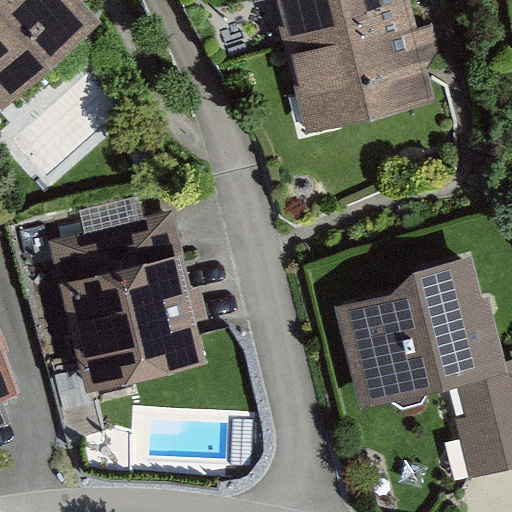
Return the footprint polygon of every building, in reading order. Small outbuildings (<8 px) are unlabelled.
[(0,0),(0,101),(4,106),(104,17),(88,0),(0,0)] [(272,0),(285,53),(414,21),(409,0),(272,0)] [(436,109),(414,21),(285,53),(307,141),(436,109)] [(179,216),(57,239),(86,392),(209,368),(179,216)] [(491,289),(485,290),(474,248),(417,262),(392,286),(336,301),(362,401),(459,376),(510,363),(508,358),(491,289)] [(0,405),(26,395),(0,327),(0,405)] [(457,416),(472,475),(511,464),(511,356),(508,358),(510,363),(459,376),(468,413),(457,416)]
